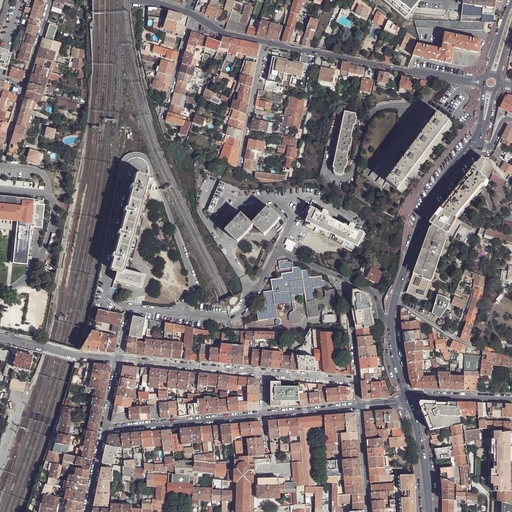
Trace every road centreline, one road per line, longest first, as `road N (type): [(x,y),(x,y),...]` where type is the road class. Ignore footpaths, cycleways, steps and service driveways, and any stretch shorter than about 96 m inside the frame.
road 1 (residential): [(279,45),(471,81)]
road 2 (residential): [(0,296),(37,264),(54,213),(47,193),(0,189)]
road 3 (residential): [(105,430),(264,416)]
road 4 (residential): [(263,373),(118,360)]
road 5 (residential): [(391,322),(370,291),(277,250)]
road 6 (residential): [(239,168),(264,42)]
